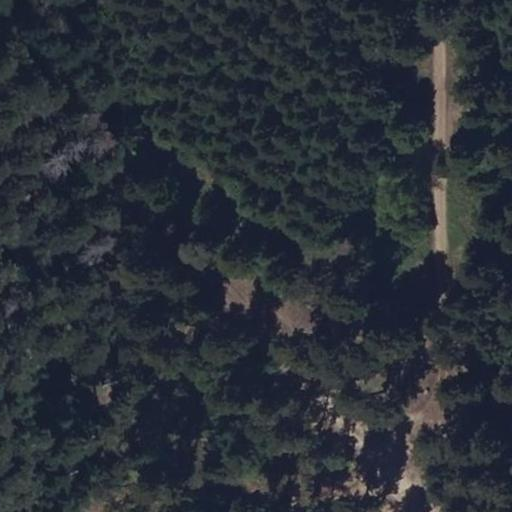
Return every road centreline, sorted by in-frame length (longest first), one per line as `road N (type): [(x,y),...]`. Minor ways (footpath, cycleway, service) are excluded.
road 1 (track): [(0,63),(410,484)]
road 2 (track): [(436,511),(410,484),(435,321),(409,0)]
